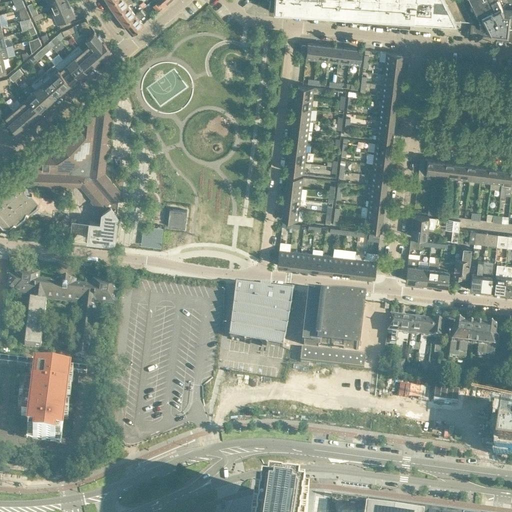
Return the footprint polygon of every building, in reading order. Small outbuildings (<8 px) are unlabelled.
[(25,6),(23,0),(17,3),(19,9),(25,6)] [(67,0),(53,0),(48,2),(52,12),(70,4),(67,0)] [(113,0),(109,3),(115,13),(127,5),(132,1),(131,0),(113,0)] [(269,0),(268,10),(287,12),(288,9),(409,24),(410,16),(411,4),(373,0),(269,0)] [(468,13),(466,8),(461,0),(373,0),(411,4),(410,16),(467,20),(467,14),(468,13)] [(511,0),(470,0),(473,5),(466,8),(468,13),(467,14),(467,20),(470,20),(469,33),(506,38),(506,33),(510,34),(510,35),(511,35),(511,0)] [(30,10),(36,7),(33,1),(27,4),(30,10)] [(162,7),(157,2),(153,5),(158,11),(162,7)] [(70,4),(52,12),(57,23),(58,22),(60,28),(71,23),(69,17),(74,15),(70,4)] [(115,13),(124,23),(134,14),(127,5),(115,13)] [(25,6),(19,9),(22,20),(30,17),(25,6)] [(30,10),(33,16),(39,13),(36,7),(30,10)] [(134,14),(124,23),(132,33),(143,23),(139,19),(144,15),(140,10),(139,10),(136,13),(134,14)] [(83,28),(90,25),(86,19),(80,22),(83,28)] [(26,23),(28,29),(34,26),(32,20),(26,23)] [(31,35),(37,32),(34,26),(28,29),(31,35)] [(61,30),(56,35),(60,39),(65,35),(69,33),(67,28),(61,30)] [(86,38),(90,43),(102,56),(111,49),(103,40),(102,41),(98,36),(94,31),(86,38)] [(56,35),(48,42),(52,46),(60,39),(56,35)] [(42,44),(39,36),(33,39),(29,40),(31,53),(42,44)] [(78,45),(94,63),(102,56),(90,43),(86,38),(78,45)] [(305,58),(306,58),(316,59),(318,44),(307,42),(307,45),(305,58)] [(46,44),(41,48),(45,53),(50,49),(46,44)] [(299,57),(305,58),(307,45),(300,44),(299,57)] [(329,45),(318,44),(316,59),(327,61),(329,45)] [(71,51),(86,70),(94,63),(78,45),(71,51)] [(327,61),(338,62),(340,46),(329,45),(327,61)] [(0,58),(3,58),(8,56),(6,46),(0,47),(0,58)] [(351,47),(340,46),(338,62),(349,63),(351,47)] [(360,65),(362,49),(351,47),(349,63),(360,65)] [(41,48),(36,53),(40,57),(45,53),(41,48)] [(71,51),(63,58),(79,76),(86,70),(71,51)] [(385,63),(401,64),(402,54),(386,52),(385,63)] [(30,57),(25,62),(29,66),(34,62),(30,57)] [(55,65),(71,83),(79,76),(63,58),(55,65)] [(25,62),(21,66),(24,71),(29,66),(25,62)] [(399,75),(401,64),(385,63),(384,73),(399,75)] [(71,83),(55,65),(54,64),(46,70),(62,88),(70,82),(71,83)] [(19,68),(14,72),(18,77),(23,72),(19,68)] [(54,95),(62,88),(46,70),(39,77),(54,95)] [(14,72),(9,76),(13,81),(18,77),(14,72)] [(382,84),(398,86),(399,75),(384,73),(382,84)] [(47,102),(54,95),(39,77),(31,84),(47,102)] [(31,84),(23,90),(40,110),(40,109),(39,108),(47,102),(31,84)] [(397,97),(398,86),(382,84),(381,95),(397,97)] [(296,96),(312,98),(314,87),(298,85),(296,96)] [(32,116),(40,110),(23,90),(27,95),(28,96),(21,103),(32,116)] [(380,106),(395,108),(397,97),(381,95),(380,106)] [(312,98),(296,96),(295,107),(311,108),(312,98)] [(17,98),(9,105),(13,110),(25,123),(32,116),(21,103),(17,98)] [(119,198),(118,197),(119,195),(120,191),(113,183),(111,182),(111,181),(104,173),(105,160),(104,158),(109,147),(106,143),(107,138),(110,136),(108,124),(109,121),(112,119),(111,116),(110,107),(99,105),(96,108),(95,115),(86,114),(83,117),(82,126),(78,130),(78,132),(70,132),(55,144),(54,151),(52,150),(49,153),(41,153),(34,159),(36,164),(33,166),(32,168),(29,170),(23,170),(16,177),(17,179),(12,180),(3,188),(4,190),(0,191),(0,224),(3,228),(9,228),(14,224),(16,225),(24,217),(26,213),(28,214),(37,206),(39,202),(32,194),(29,194),(29,185),(31,184),(32,185),(44,186),(46,184),(47,186),(58,186),(61,185),(61,186),(73,187),(75,183),(82,184),(81,186),(91,197),(91,201),(99,210),(97,221),(90,221),(89,223),(88,234),(90,239),(108,242),(114,240),(116,226),(117,215),(116,213),(117,212),(119,198)] [(394,119),(395,108),(380,106),(378,117),(394,119)] [(311,108),(295,107),(294,117),(310,119),(311,108)] [(13,110),(5,116),(9,121),(9,122),(16,131),(25,123),(13,110)] [(310,119),(294,117),(292,128),(308,130),(310,119)] [(377,128),(393,130),(394,119),(378,117),(377,128)] [(308,130),(292,128),(291,139),(307,141),(308,130)] [(392,140),(393,130),(377,128),(376,139),(392,140)] [(307,141),(291,139),(290,150),(306,152),(307,141)] [(391,143),(375,142),(374,152),(390,154),(391,143)] [(306,152),(290,150),(289,161),(304,163),(306,152)] [(373,163),(389,165),(390,154),(374,152),(373,163)] [(438,160),(427,159),(426,175),(436,176),(438,160)] [(449,161),(438,160),(436,176),(447,177),(449,161)] [(303,174),(304,163),(289,161),(287,172),(303,174)] [(460,163),(449,161),(447,177),(458,179),(460,163)] [(372,174),(387,176),(389,165),(373,163),(372,174)] [(471,164),(460,163),(458,179),(469,180),(471,164)] [(482,165),(471,164),(469,180),(480,181),(482,165)] [(492,167),(482,165),(480,181),(490,183),(492,167)] [(494,167),(492,167),(490,183),(501,184),(503,168),(498,167),(494,167)] [(511,168),(503,168),(501,184),(500,192),(500,198),(504,199),(505,195),(511,196),(511,193),(511,185),(511,168)] [(370,185),(386,187),(387,176),(372,174),(370,185)] [(287,175),(286,186),(301,187),(303,177),(287,175)] [(369,196),(385,198),(386,187),(370,185),(369,196)] [(286,186),(284,197),(300,198),(301,187),(286,186)] [(368,207),(384,209),(385,198),(369,196),(368,207)] [(284,197),(283,207),(299,209),(300,198),(284,197)] [(298,220),(299,209),(283,207),(282,218),(298,220)] [(366,218),(382,219),(384,209),(368,207),(366,218)] [(185,228),(185,227),(187,211),(170,209),(167,226),(185,228)] [(413,215),(412,225),(434,228),(434,226),(435,220),(435,219),(435,217),(413,215)] [(382,219),(366,218),(365,228),(381,230),(382,219)] [(434,228),(412,225),(411,236),(427,238),(428,227),(434,228)] [(163,228),(143,226),(141,246),(160,248),(163,228)] [(487,232),(476,231),(474,247),(480,248),(481,244),(485,244),(487,232)] [(498,234),(487,232),(485,244),(496,246),(498,234)] [(496,246),(506,247),(508,235),(498,234),(496,246)] [(420,248),(421,240),(410,239),(409,247),(420,248)] [(455,257),(453,276),(467,277),(471,248),(463,247),(462,258),(455,257)] [(277,265),(288,266),(290,251),(279,249),(277,265)] [(288,266),(299,268),(300,252),(290,251),(288,266)] [(299,268),(309,269),(311,253),(300,252),(299,268)] [(366,260),(364,276),(375,277),(375,274),(377,253),(367,252),(366,255),(366,260)] [(311,253),(309,269),(320,270),(322,255),(311,253)] [(353,274),(364,276),(366,260),(366,255),(355,254),(355,258),(353,274)] [(320,270),(331,272),(333,256),(322,255),(320,270)] [(331,272),(342,273),(344,257),(333,256),(331,272)] [(437,284),(439,261),(440,257),(435,256),(434,261),(429,261),(426,283),(437,284)] [(342,273),(353,274),(355,258),(344,257),(342,273)] [(405,281),(416,282),(419,258),(408,257),(405,281)] [(419,259),(416,282),(426,283),(429,261),(419,259)] [(472,265),(470,288),(480,290),(483,261),(478,260),(477,266),(472,265)] [(437,284),(447,286),(450,262),(439,261),(437,284)] [(480,290),(492,291),(493,275),(491,274),(493,262),(483,261),(480,290)] [(500,292),(503,293),(506,265),(497,264),(496,275),(493,275),(492,291),(494,291),(494,292),(495,292),(500,292)] [(511,265),(506,265),(503,293),(506,293),(511,293),(511,265)] [(12,294),(13,294),(35,297),(35,300),(30,299),(24,346),(41,348),(46,301),(80,305),(73,356),(90,358),(96,308),(89,307),(90,302),(107,304),(114,305),(115,296),(117,283),(108,282),(109,280),(102,279),(101,281),(93,280),(92,286),(76,284),(76,281),(56,279),(55,282),(39,280),(39,274),(31,273),(31,271),(24,270),(24,272),(15,271),(14,277),(9,276),(7,291),(12,292),(11,293),(12,293),(12,294)] [(293,292),(293,291),(292,291),(237,284),(234,284),(234,285),(236,285),(229,337),(244,340),(244,342),(245,342),(246,341),(266,344),(266,346),(267,346),(267,345),(283,348),(283,347),(285,337),(287,327),(291,307),(293,292)] [(309,295),(303,344),(318,346),(318,345),(331,347),(333,347),(343,348),(345,349),(345,348),(355,349),(355,350),(358,350),(358,347),(359,341),(359,340),(360,338),(359,338),(360,331),(361,329),(360,329),(361,321),(362,321),(362,320),(361,320),(362,312),(363,312),(363,311),(362,311),(363,309),(363,305),(363,303),(364,303),(364,301),(361,300),(351,299),(349,299),(339,298),(337,297),(337,298),(327,296),(324,296),(325,295),(309,293),(309,295)] [(396,344),(400,318),(390,317),(387,332),(386,341),(390,341),(390,342),(390,343),(396,344)] [(407,336),(409,336),(411,319),(400,318),(396,344),(395,349),(401,350),(402,344),(406,344),(407,336)] [(411,319),(409,336),(414,337),(413,351),(419,352),(422,321),(411,319)] [(426,338),(431,339),(433,322),(422,321),(419,352),(424,352),(426,338)] [(440,354),(444,323),(433,322),(431,339),(436,339),(434,354),(440,354)] [(472,347),(475,328),(464,327),(464,326),(461,324),(457,323),(454,325),(454,326),(453,334),(452,334),(452,335),(449,336),(448,341),(451,344),(449,358),(457,359),(457,357),(465,358),(467,347),(472,347)] [(475,328),(472,347),(478,348),(477,357),(479,357),(479,360),(482,360),(482,358),(484,358),(485,357),(493,358),(494,349),(498,347),(498,342),(496,340),(495,340),(496,331),(496,330),(493,328),(493,327),(489,327),(486,329),(482,329),(475,328)] [(302,348),(300,362),(364,369),(365,355),(302,348)] [(380,364),(379,370),(392,373),(392,366),(380,364)] [(28,427),(27,433),(28,433),(33,433),(33,438),(32,438),(32,439),(46,441),(55,442),(56,441),(54,441),(55,436),(60,437),(61,438),(61,437),(62,436),(69,372),(35,367),(33,387),(25,386),(23,402),(22,402),(22,403),(23,403),(22,410),(21,410),(21,411),(22,411),(21,415),(21,417),(22,417),(29,418),(28,427)] [(438,368),(437,381),(444,382),(446,369),(438,368)] [(485,403),(484,422),(494,422),(495,404),(485,403)] [(504,412),(499,452),(511,453),(511,412),(504,412)] [(254,509),(253,511),(302,511),(303,509),(302,509),(302,508),(301,508),(298,508),(296,508),(296,503),(268,499),(267,504),(261,503),(260,503),(260,504),(259,510),(254,509)] [(442,511),(389,505),(387,504),(367,502),(367,503),(365,511),(442,511)]
